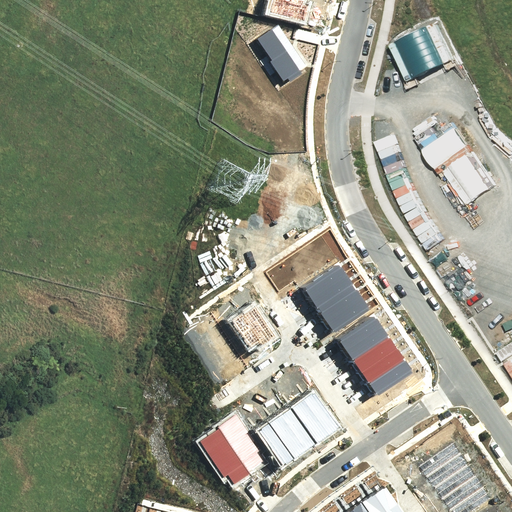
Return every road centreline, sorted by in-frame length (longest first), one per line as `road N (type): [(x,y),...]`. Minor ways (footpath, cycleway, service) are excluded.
road 1 (residential): [(465,379),(376,247),(341,177),(333,99),(355,0)]
road 2 (residential): [(300,342),(369,444)]
